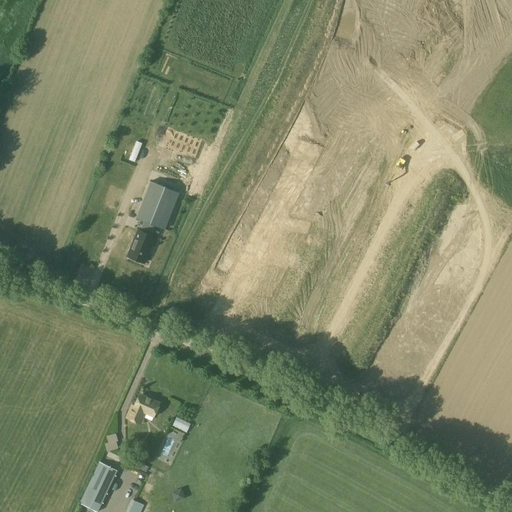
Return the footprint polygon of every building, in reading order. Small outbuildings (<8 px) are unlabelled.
[(136,157),(141,142),(137,141),(131,155),(136,157)] [(179,193),(151,181),(136,219),(147,223),(154,226),(164,230),(179,193)] [(154,226),(147,223),(143,232),(138,230),(128,256),(144,263),(155,237),(151,235),(154,226)] [(153,399),(152,397),(148,396),(146,397),(145,398),(139,396),(135,406),(132,405),(130,409),(133,410),(129,419),(138,423),(144,411),(155,415),(159,404),(152,401),(153,399)] [(107,450),(119,448),(116,433),(107,434),(108,442),(105,442),(107,450)] [(97,511),(118,470),(99,462),(79,503),(97,511)] [(171,491),(175,501),(185,497),(181,487),(171,491)] [(127,511),(140,511),(144,505),(131,499),(126,511),(127,511)]
